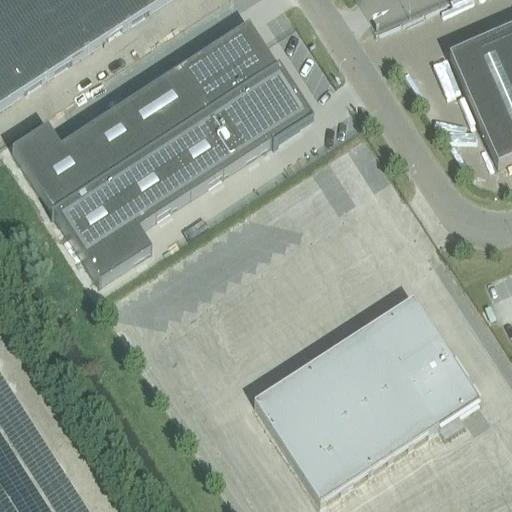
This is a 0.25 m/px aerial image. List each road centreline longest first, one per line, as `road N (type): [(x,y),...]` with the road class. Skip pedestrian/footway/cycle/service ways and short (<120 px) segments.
road 1 (unknown): [(437,190),(404,250),(235,352),(222,369),(219,408)]
road 2 (unclassified): [(511,226),(482,230),(450,209),(311,0)]
